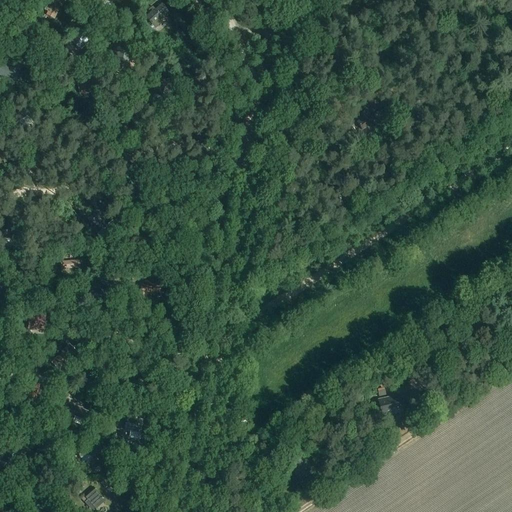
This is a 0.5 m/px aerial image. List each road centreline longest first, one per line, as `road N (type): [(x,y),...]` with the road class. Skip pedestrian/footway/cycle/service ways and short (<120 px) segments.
road 1 (track): [(222,329),(253,317),(511,148)]
road 2 (track): [(0,196),(66,189),(136,156),(186,144),(246,166)]
road 3 (track): [(297,511),(511,367)]
road 4 (track): [(257,97),(222,329)]
road 5 (track): [(222,329),(195,511)]
road 6 (track): [(36,192),(27,174),(53,142),(63,99),(48,36)]
road 7 (track): [(218,356),(152,353),(119,336),(139,301)]
